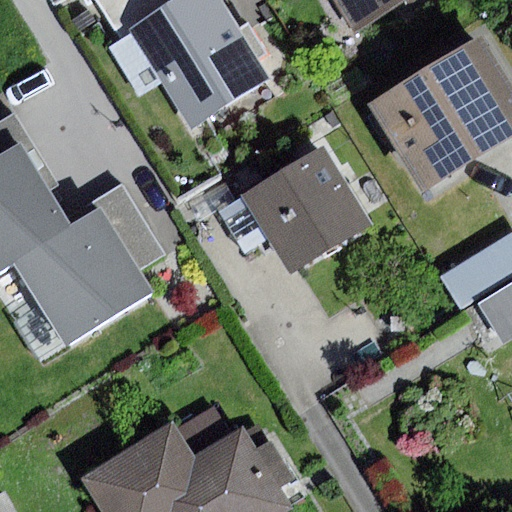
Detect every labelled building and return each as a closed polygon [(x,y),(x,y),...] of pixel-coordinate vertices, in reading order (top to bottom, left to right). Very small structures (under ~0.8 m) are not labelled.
[(132,31),(182,0),(95,0),(119,38),(132,31)] [(182,0),(132,31),(193,129),(273,80),(223,0),(182,0)] [(331,0),(350,31),(402,0),(331,0)] [(511,78),(486,38),(376,106),(432,195),(511,145),(511,78)] [(0,123),(0,158),(23,144),(33,139),(17,113),(0,123)] [(0,158),(0,272),(18,261),(74,228),(23,144),(0,158)] [(328,147),(247,197),(294,273),(375,223),(328,147)] [(105,209),(141,270),(166,255),(124,185),(100,200),(105,209)] [(74,228),(18,261),(68,346),(156,295),(141,270),(105,209),(74,228)] [(511,236),(442,278),(461,310),(511,279),(511,236)] [(511,287),(481,306),(507,347),(511,343),(511,287)] [(176,423),(85,478),(105,511),(294,511),(296,511),(280,485),(294,477),(272,441),(258,449),(247,431),(198,460),(176,423)]
